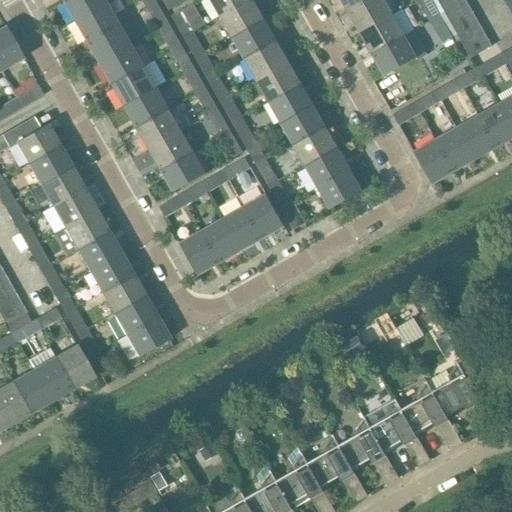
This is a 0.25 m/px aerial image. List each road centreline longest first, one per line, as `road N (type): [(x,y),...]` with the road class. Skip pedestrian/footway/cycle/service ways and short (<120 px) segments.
road 1 (residential): [(15,0),(183,305),(213,311),(394,210),(406,176),(307,0)]
road 2 (residential): [(379,511),(493,445),(511,445)]
